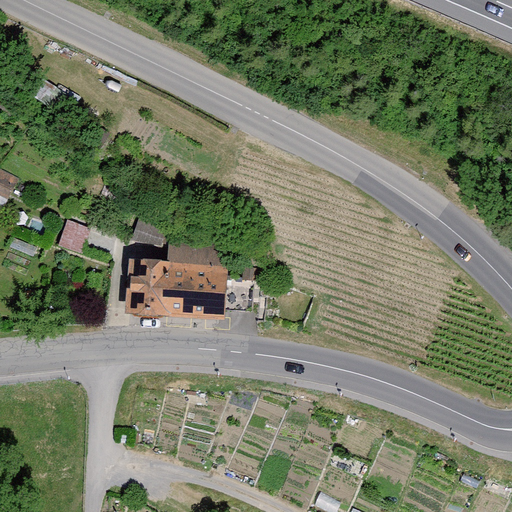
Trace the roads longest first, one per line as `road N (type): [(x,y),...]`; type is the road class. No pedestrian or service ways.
road 1 (tertiary): [(35,0),(399,183),(511,286)]
road 2 (tertiary): [(511,428),(368,375),(182,347),(0,362)]
road 3 (track): [(96,461),(196,474),(288,511)]
